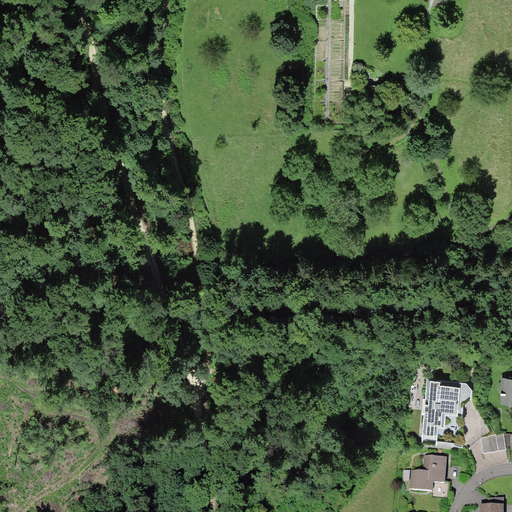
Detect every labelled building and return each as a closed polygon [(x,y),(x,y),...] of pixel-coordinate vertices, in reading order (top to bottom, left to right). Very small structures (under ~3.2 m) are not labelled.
[(466,384),(427,378),(425,399),(423,400),(422,413),(424,414),(422,446),(452,448),(454,446),(462,448),(463,431),(459,431),(460,417),(462,417),(463,405),(470,399),(472,390),(466,384)] [(511,378),(501,378),(500,405),(511,405),(511,378)] [(496,434),(480,437),(483,454),(507,450),(506,446),(504,433),(496,435),(496,434)] [(447,456),(424,455),(423,470),(411,469),(410,488),(433,489),(433,481),(445,481),(446,473),(447,456)] [(488,504),(479,504),(479,511),(503,511),(503,503),(488,504)]
